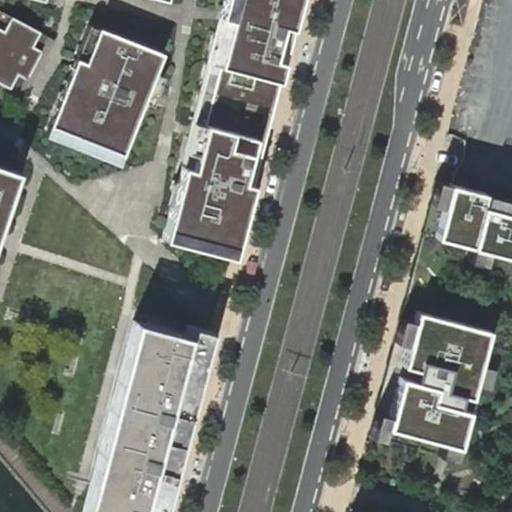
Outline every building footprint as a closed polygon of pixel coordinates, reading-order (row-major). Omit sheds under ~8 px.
[(173,229),(233,0),(222,0),(160,235),(231,254),(233,245),(173,229)] [(233,245),(298,0),(233,0),(173,229),(233,245)] [(49,38),(2,13),(0,16),(0,83),(18,94),(49,38)] [(73,86),(97,26),(96,25),(89,23),(65,83),(73,86)] [(121,151),(161,51),(97,26),(73,86),(65,83),(49,123),(121,151)] [(55,42),(49,38),(18,94),(25,97),(55,42)] [(117,161),(121,151),(49,123),(46,132),(117,161)] [(0,219),(12,183),(5,181),(9,169),(0,165),(0,219)] [(511,199),(434,179),(371,420),(455,442),(473,374),(511,384),(511,199)] [(151,511),(159,511),(206,340),(132,320),(81,511),(136,511),(138,508),(151,511)]
